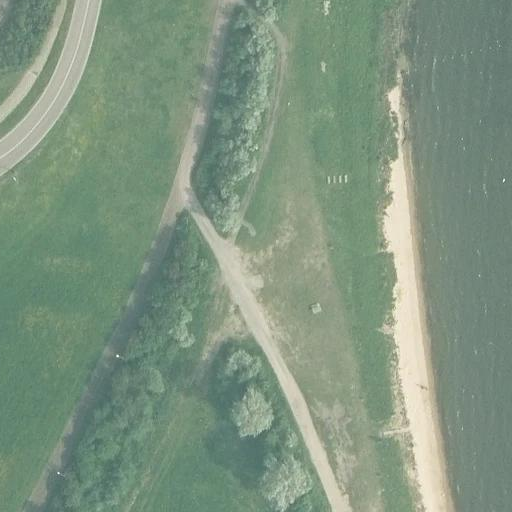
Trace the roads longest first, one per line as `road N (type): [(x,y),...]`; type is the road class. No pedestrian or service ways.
road 1 (track): [(180,190),(280,384),(331,511)]
road 2 (unclassified): [(180,190),(227,0)]
road 3 (unclassified): [(87,0),(58,91),(0,156)]
